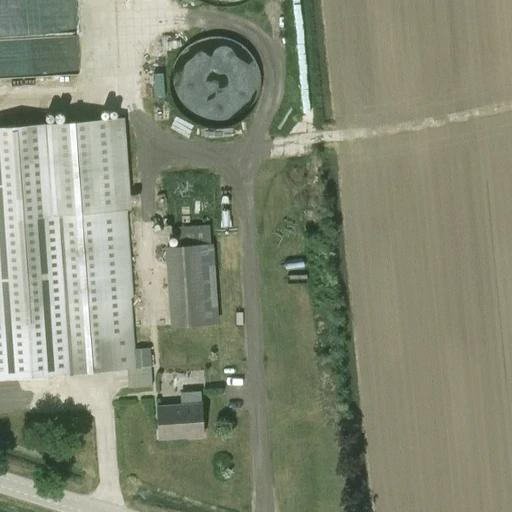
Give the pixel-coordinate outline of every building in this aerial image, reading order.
[(0,75),(79,72),(76,0),(52,0),(53,9),(0,10),(0,75)] [(151,100),(150,118),(217,120),(217,102),(151,100)] [(44,375),(128,369),(130,386),(153,385),(152,367),(150,348),(135,349),(125,209),(131,208),(125,120),(24,126),(30,214),(33,214),(44,375)] [(177,227),(179,245),(166,246),(171,327),(220,323),(214,243),(212,243),(210,225),(177,227)] [(204,435),(201,403),(200,391),(181,392),(182,404),(158,406),(160,438),(204,435)]
